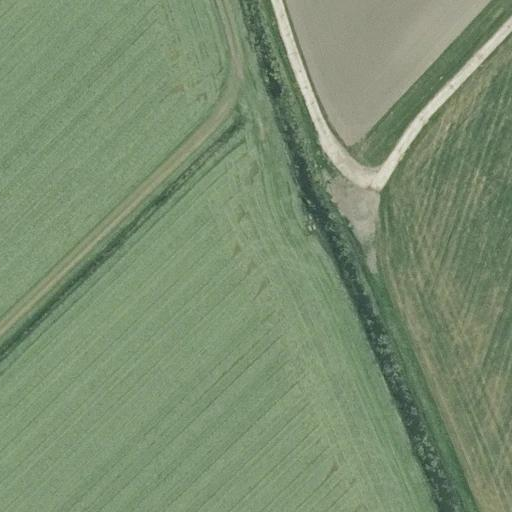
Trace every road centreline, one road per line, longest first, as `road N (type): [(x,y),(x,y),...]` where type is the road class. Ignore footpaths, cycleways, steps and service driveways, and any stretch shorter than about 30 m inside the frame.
road 1 (track): [(511,29),(434,109),(371,192),(306,232)]
road 2 (track): [(371,192),(337,167),(272,0)]
